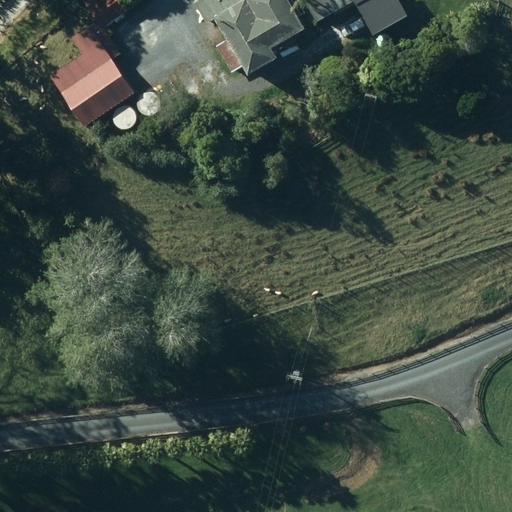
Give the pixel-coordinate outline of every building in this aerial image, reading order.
[(88,0),(113,27),(142,0),(88,0)] [(317,26),(300,0),(205,0),(197,6),(213,31),(227,21),(238,37),(222,47),(240,74),(255,64),(264,77),(294,57),(286,45),(317,26)] [(364,0),(315,0),(311,3),(325,25),(364,0)] [(374,26),(363,10),(338,27),(350,43),(374,26)] [(129,54),(103,21),(80,37),(93,54),(59,76),(96,128),(145,92),(122,59),(129,54)] [(393,81),(378,59),(358,73),(372,94),(393,81)]
